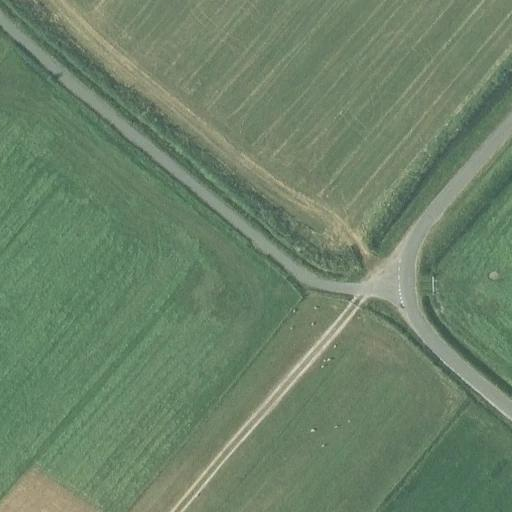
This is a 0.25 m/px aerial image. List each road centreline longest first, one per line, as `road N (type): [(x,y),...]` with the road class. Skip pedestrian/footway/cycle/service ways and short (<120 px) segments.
road 1 (unclassified): [(511,411),(430,339),(405,287),(415,235),(511,122)]
road 2 (track): [(406,292),(358,296),(176,511)]
